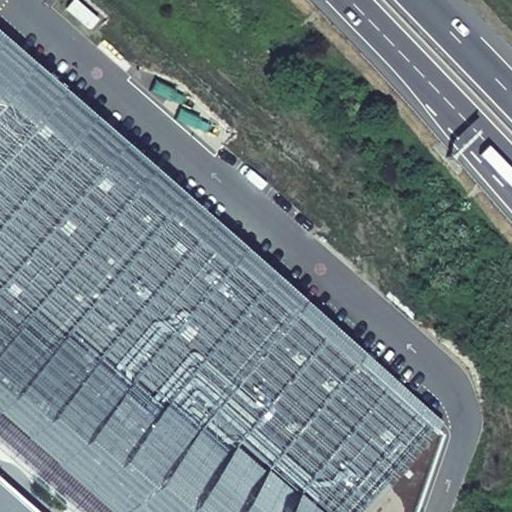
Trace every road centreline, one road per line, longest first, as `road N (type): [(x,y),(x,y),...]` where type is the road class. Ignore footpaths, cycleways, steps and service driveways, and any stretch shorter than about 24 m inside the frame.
road 1 (motorway): [(347,0),(511,171)]
road 2 (motorway): [(511,96),(418,0)]
